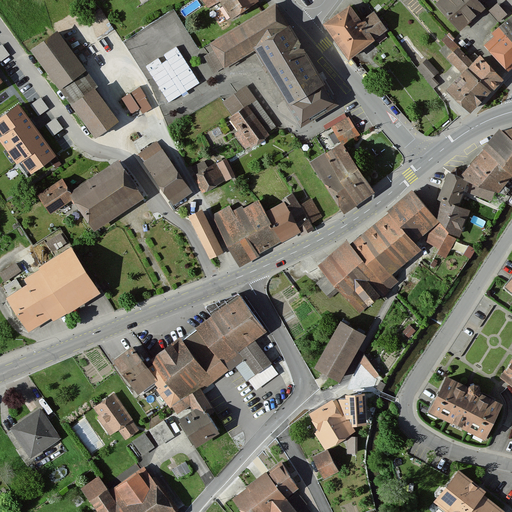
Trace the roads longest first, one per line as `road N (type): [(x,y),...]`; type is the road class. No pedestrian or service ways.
road 1 (residential): [(0,25),(78,140),(130,157),(188,231),(217,287)]
road 2 (residential): [(511,231),(403,403),(420,434),(453,452),(511,466)]
road 3 (secondary): [(0,376),(217,287)]
road 4 (secondary): [(245,275),(336,231),(427,162)]
road 5 (residential): [(307,23),(427,162)]
road 6 (residential): [(245,275),(304,382),(301,398),(278,422)]
road 7 (residential): [(278,422),(195,511)]
